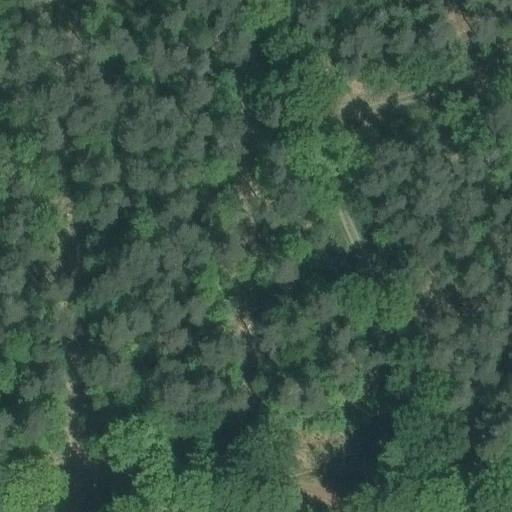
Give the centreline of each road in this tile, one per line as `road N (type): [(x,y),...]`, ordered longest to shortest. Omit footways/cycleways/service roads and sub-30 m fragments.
road 1 (track): [(0,446),(424,468)]
road 2 (track): [(424,468),(290,131)]
road 3 (track): [(511,70),(290,131)]
road 4 (track): [(238,0),(290,131)]
